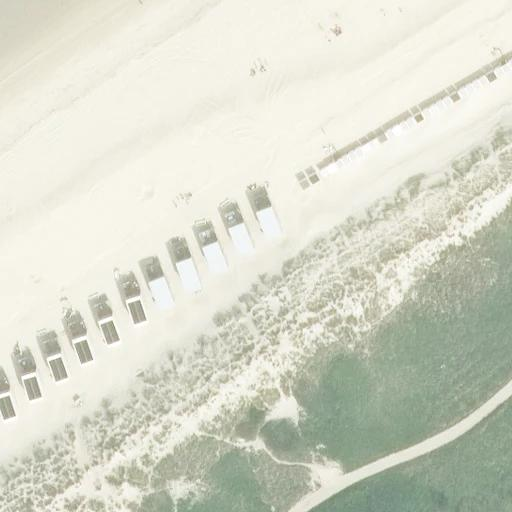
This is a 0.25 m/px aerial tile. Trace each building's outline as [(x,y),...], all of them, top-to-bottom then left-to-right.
[(282,198),(267,204),(279,234),(295,228),(282,198)] [(255,217),(239,223),(252,253),(267,247),(255,217)] [(228,236),(212,242),(225,272),(240,266),(228,236)] [(198,254),(183,260),(195,290),(211,284),(198,254)] [(171,273),(156,279),(168,310),(184,304),(171,273)] [(143,292),(128,298),(140,328),(155,322),(143,292)] [(116,313),(100,319),(113,349),(128,343),(116,313)] [(87,331),(71,337),(83,368),(99,361),(87,331)] [(60,353),(44,360),(56,390),(72,384),(60,353)] [(34,372),(18,378),(30,408),(46,402),(34,372)] [(5,394),(0,395),(0,427),(1,431),(17,424),(5,394)]
